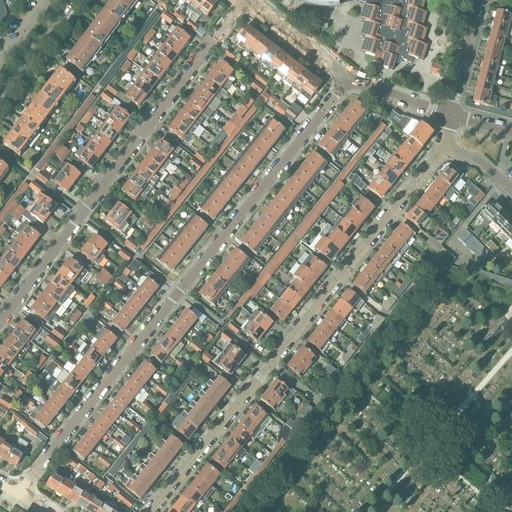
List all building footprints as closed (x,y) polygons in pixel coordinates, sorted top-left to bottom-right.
[(106,9),(104,12),(118,23),(136,0),(113,0),(112,2),(109,6),(107,5),(106,7),(106,9)] [(188,7),(186,9),(195,15),(196,14),(199,10),(206,0),(193,0),(191,3),(188,7)] [(206,0),(199,10),(196,14),(200,17),(203,13),(204,14),(207,16),(217,3),(212,0),(206,0)] [(300,0),(300,1),(303,2),(306,3),(309,5),(312,5),(315,6),(318,7),(322,7),(325,8),(328,8),(332,8),(335,8),(338,7),(341,7),(344,6),(347,6),(351,5),(354,4),(357,3),(357,2),(356,1),(357,0),(359,0),(360,0),(361,2),(363,3),(364,3),(366,3),(365,4),(364,4),(359,19),(364,21),(360,36),(365,37),(360,52),(375,57),(373,62),(378,63),(377,66),(393,71),(395,63),(395,62),(397,58),(402,60),(411,63),(413,58),(423,61),(427,48),(427,46),(423,44),(427,29),(422,28),(427,13),(422,11),(425,0),(300,0)] [(176,11),(173,16),(178,20),(182,15),(176,11)] [(511,14),(498,11),(495,21),(511,25),(511,20),(511,14)] [(88,33),(85,37),(100,48),(118,23),(104,12),(101,15),(100,15),(98,17),(99,19),(96,23),(93,26),(90,30),(88,30),(87,32),(88,33)] [(165,13),(161,18),(170,25),(174,20),(165,13)] [(182,15),(178,20),(183,23),(186,18),(182,15)] [(190,21),(186,26),(195,33),(199,28),(195,25),(190,21)] [(495,21),(492,31),(508,35),(511,25),(495,21)] [(172,26),(169,31),(174,35),(171,39),(183,48),(190,40),(172,26)] [(247,26),(237,39),(241,42),(237,46),(239,48),(242,50),(255,33),(247,26)] [(152,29),(148,34),(152,38),(156,32),(152,29)] [(492,31),(489,41),(503,45),(505,40),(507,40),(508,35),(492,31)] [(255,33),(242,50),(249,56),(250,57),(254,52),(264,39),(255,33)] [(69,58),(66,61),(81,73),(100,48),(85,37),(83,40),(81,40),(79,42),(80,43),(77,47),(75,51),(72,54),(70,54),(68,57),(69,58)] [(164,39),(160,44),(177,57),(183,48),(171,39),(168,42),(164,39)] [(264,39),(254,52),(262,58),(272,46),(264,39)] [(489,41),(487,51),(503,56),(505,52),(502,51),(503,45),(489,41)] [(134,48),(133,49),(138,53),(141,49),(136,44),(134,48)] [(160,44),(156,49),(160,52),(158,55),(170,65),(177,57),(160,44)] [(262,58),(259,62),(268,69),(271,65),(280,52),(272,46),(262,58)] [(228,50),(224,55),(233,61),(236,56),(234,54),(228,50)] [(487,51),(484,62),(498,65),(499,60),(502,61),(503,56),(487,51)] [(280,52),(271,65),(279,71),(288,59),(280,52)] [(151,54),(146,60),(148,61),(151,64),(164,73),(170,65),(158,55),(156,58),(151,54)] [(240,59),(237,63),(242,67),(245,63),(240,59)] [(276,75),(284,82),(297,65),(288,59),(279,71),(276,75)] [(128,61),(122,68),(127,72),(132,65),(128,61)] [(148,61),(141,69),(145,72),(158,81),(164,73),(151,64),(148,61)] [(484,62),(481,72),(498,76),(499,72),(497,71),(498,65),(484,62)] [(220,63),(214,71),(226,81),(232,72),(220,63)] [(432,63),(431,69),(435,70),(434,75),(439,77),(443,67),(441,66),(432,63)] [(284,82),(292,88),(305,72),(297,65),(284,82)] [(122,68),(119,72),(124,76),(127,72),(122,68)] [(43,91),(40,95),(55,107),(74,82),(72,81),(64,74),(59,70),(56,74),(55,74),(53,76),(54,78),(51,81),(48,85),(46,88),(44,87),(43,90),(43,91)] [(214,71),(207,79),(224,93),(231,84),(226,81),(214,71)] [(138,72),(134,77),(151,90),(158,81),(145,72),(143,75),(138,72)] [(305,72),(292,88),(300,94),(313,78),(305,72)] [(481,72),(478,82),(493,86),(494,80),(497,81),(498,76),(481,72)] [(256,73),(253,77),(260,82),(263,78),(256,73)] [(134,77),(128,85),(145,98),(151,90),(134,77)] [(263,78),(260,82),(266,87),(269,83),(263,78)] [(313,78),(300,94),(309,101),(312,97),(322,85),(313,78)] [(207,79),(201,88),(218,101),(222,96),(224,97),(226,94),(224,93),(207,79)] [(254,82),(251,87),(260,94),(264,89),(255,82),(254,82)] [(478,82),(475,92),(492,96),(493,92),(491,91),(493,86),(478,82)] [(110,85),(106,90),(116,98),(120,93),(113,88),(110,85)] [(128,85),(126,88),(129,93),(126,97),(132,102),(138,107),(145,98),(128,85)] [(201,88),(195,96),(213,111),(214,111),(221,103),(218,101),(201,88)] [(104,92),(101,97),(110,104),(114,99),(104,92)] [(475,92),(473,102),(489,106),(493,107),(496,97),(492,96),(475,92)] [(264,93),(259,100),(262,101),(262,102),(264,104),(266,105),(267,103),(269,101),(271,98),(267,95),(264,93)] [(24,116),(22,120),(36,131),(55,107),(40,95),(38,99),(36,98),(35,100),(35,102),(32,105),(30,109),(27,113),(25,113),(24,114),(24,116)] [(195,96),(188,104),(205,117),(207,119),(213,111),(195,96)] [(271,98),(269,101),(274,105),(277,107),(281,103),(272,96),(271,98)] [(355,101),(347,110),(362,122),(369,113),(355,101)] [(248,102),(243,107),(247,110),(252,105),(248,102)] [(293,103),(289,108),(298,115),(302,109),(293,103)] [(188,104),(182,113),(199,126),(202,122),(205,117),(188,104)] [(113,107),(107,115),(123,127),(130,118),(122,112),(114,106),(113,107)] [(242,106),(238,111),(239,112),(243,115),(247,110),(243,107),(242,106)] [(289,108),(286,113),(294,119),(298,115),(289,108)] [(347,110),(340,119),(354,131),(362,122),(347,110)] [(392,111),(388,121),(402,133),(409,138),(422,148),(427,141),(433,135),(432,134),(434,127),(401,116),(401,117),(400,117),(398,116),(392,111)] [(182,113),(175,121),(192,134),(199,126),(182,113)] [(106,114),(102,118),(107,122),(104,126),(117,135),(123,127),(107,115),(106,114)] [(233,117),(229,123),(234,127),(235,128),(238,124),(240,123),(238,121),(233,117)] [(270,119),(263,128),(278,139),(285,131),(270,119)] [(340,119),(333,129),(347,140),(354,131),(340,119)] [(6,141),(3,144),(18,156),(36,131),(22,120),(19,123),(18,123),(16,125),(17,126),(14,130),(11,134),(8,137),(7,137),(5,139),(6,141)] [(175,121),(169,130),(186,143),(192,134),(175,121)] [(100,123),(97,127),(101,130),(98,134),(110,144),(117,135),(104,126),(100,123)] [(229,123),(222,131),(227,135),(229,136),(231,133),(235,129),(235,128),(234,127),(229,123)] [(79,124),(75,129),(80,133),(83,128),(79,124)] [(263,128),(256,137),(271,148),(278,139),(263,128)] [(333,129),(325,138),(340,149),(347,140),(333,129)] [(388,129),(384,134),(388,137),(392,132),(388,129)] [(71,131),(67,137),(71,140),(75,134),(71,131)] [(93,131),(87,139),(88,140),(104,152),(110,144),(98,134),(93,131)] [(222,131),(216,139),(221,143),(227,135),(222,131)] [(384,134),(379,139),(384,143),(388,137),(384,134)] [(256,137),(249,146),(263,157),(271,148),(256,137)] [(325,138),(318,147),(332,159),(340,149),(325,138)] [(409,138),(402,147),(403,148),(414,158),(422,148),(409,138)] [(87,139),(80,148),(85,151),(98,161),(104,152),(88,140),(87,139)] [(216,139),(209,147),(214,151),(221,143),(216,139)] [(160,141),(153,150),(170,162),(171,163),(178,154),(172,150),(160,141)] [(58,147),(56,150),(66,157),(70,153),(59,145),(58,147)] [(249,146),(241,155),(256,166),(263,157),(249,146)] [(80,148),(74,156),(79,160),(76,163),(83,167),(85,165),(91,169),(98,161),(85,151),(80,148)] [(403,148),(394,158),(406,167),(414,158),(403,148)] [(371,149),(367,154),(372,158),(376,153),(371,149)] [(55,151),(52,154),(62,162),(66,157),(56,150),(55,151)] [(153,150),(147,158),(164,171),(170,162),(153,150)] [(198,151),(194,157),(204,164),(208,158),(198,151)] [(313,154),(306,163),(320,174),(324,169),(327,166),(313,154)] [(367,154),(362,160),(367,164),(369,162),(373,165),(377,161),(372,158),(367,154)] [(241,155),(234,164),(249,175),(256,166),(241,155)] [(147,158),(141,166),(157,179),(164,171),(147,158)] [(193,158),(189,164),(198,171),(202,165),(193,158)] [(394,158),(387,168),(398,177),(406,167),(394,158)] [(62,162),(59,167),(64,171),(61,175),(73,184),(80,175),(62,162)] [(40,172),(37,177),(46,184),(49,180),(50,179),(43,174),(49,165),(46,163),(39,172),(40,172)] [(306,163),(298,172),(313,183),(317,178),(320,174),(306,163)] [(234,164),(227,173),(242,184),(249,175),(234,164)] [(439,179),(450,188),(452,190),(461,180),(460,179),(463,175),(456,170),(450,165),(439,179)] [(141,166),(134,175),(152,188),(158,180),(157,179),(141,166)] [(387,168),(378,178),(390,188),(398,177),(387,168)] [(50,180),(55,184),(58,186),(67,193),(73,184),(61,175),(56,172),(50,180)] [(298,172),(291,181),(306,192),(310,187),(313,183),(298,172)] [(227,173),(220,182),(234,193),(242,184),(227,173)] [(185,180),(181,184),(186,188),(193,178),(188,174),(184,178),(185,180)] [(351,174),(347,179),(356,186),(362,191),(366,185),(361,181),(362,180),(355,174),(353,176),(351,174)] [(134,175),(128,183),(144,196),(145,197),(152,188),(134,175)] [(378,178),(369,189),(381,199),(390,188),(378,178)] [(439,179),(430,189),(441,198),(447,202),(455,192),(452,190),(450,188),(439,179)] [(291,181),(284,190),(298,201),(303,196),(306,192),(291,181)] [(29,187),(38,195),(39,194),(42,189),(33,182),(29,187)] [(220,182),(213,191),(227,202),(234,193),(220,182)] [(468,182),(464,187),(468,190),(468,191),(466,192),(468,193),(464,199),(470,203),(475,207),(484,195),(481,193),(479,191),(479,192),(473,186),(472,185),(468,182)] [(128,183),(121,192),(136,203),(139,199),(140,200),(141,201),(144,196),(128,183)] [(334,190),(332,193),(335,195),(343,185),(340,183),(338,185),(334,190)] [(176,187),(173,191),(179,196),(186,188),(181,184),(178,188),(176,187)] [(430,189),(422,199),(433,208),(441,198),(430,189)] [(284,190),(277,198),(291,210),(295,205),(298,201),(284,190)] [(172,197),(168,201),(172,204),(179,196),(173,191),(170,195),(172,197)] [(213,191),(205,200),(220,211),(227,202),(213,191)] [(327,199),(323,203),(326,206),(335,195),(332,193),(331,194),(327,199)] [(36,198),(33,203),(37,206),(49,216),(56,207),(48,201),(40,195),(37,199),(36,198)] [(277,198),(270,207),(284,219),(288,214),(291,210),(277,198)] [(422,199),(415,208),(426,217),(433,208),(422,199)] [(205,200),(198,209),(213,220),(220,211),(205,200)] [(354,202),(351,206),(366,218),(373,209),(364,201),(362,200),(358,205),(354,202)] [(484,212),(480,216),(489,225),(492,222),(503,211),(494,202),(484,212)] [(29,206),(25,211),(43,225),(49,216),(37,206),(33,203),(30,207),(29,206)] [(315,214),(318,216),(326,206),(323,203),(323,204),(319,209),(315,214)] [(469,204),(465,210),(467,212),(469,214),(474,208),(475,207),(470,203),(469,204)] [(15,204),(12,209),(22,216),(25,211),(15,204)] [(118,204),(111,213),(125,223),(129,226),(136,217),(132,215),(118,204)] [(165,204),(162,209),(167,213),(170,208),(170,207),(165,204)] [(348,208),(342,216),(357,229),(366,218),(351,206),(349,208),(348,208)] [(270,207),(262,216),(277,228),(281,224),(284,219),(270,207)] [(415,208),(406,219),(417,228),(420,225),(423,228),(429,220),(426,217),(415,208)] [(12,209),(8,213),(9,214),(15,219),(18,221),(22,216),(12,209)] [(503,211),(492,222),(500,230),(511,219),(503,211)] [(149,212),(145,217),(156,226),(159,222),(160,221),(159,221),(155,217),(149,212)] [(111,213),(105,221),(125,236),(131,228),(131,227),(129,226),(125,223),(111,213)] [(9,214),(3,222),(4,223),(4,224),(7,225),(11,220),(15,219),(9,214)] [(307,223),(307,224),(309,227),(318,216),(315,214),(311,219),(307,223)] [(193,215),(186,224),(200,236),(207,227),(193,215)] [(262,216),(255,225),(270,237),(273,232),(277,228),(262,216)] [(340,219),(333,227),(349,239),(357,229),(342,216),(340,219)] [(145,217),(142,222),(148,227),(145,231),(149,235),(151,232),(153,231),(155,227),(156,226),(145,217)] [(456,217),(451,222),(456,226),(460,220),(456,217)] [(511,219),(500,230),(509,239),(511,235),(511,219)] [(451,222),(447,227),(451,231),(456,226),(451,222)] [(19,229),(16,233),(20,236),(33,246),(39,237),(22,224),(18,229),(19,229)] [(186,224),(178,233),(193,245),(200,236),(186,224)] [(300,233),(297,236),(300,238),(309,227),(307,224),(304,228),(300,233)] [(402,224),(394,235),(405,244),(413,233),(402,224)] [(255,225),(248,234),(262,246),(266,242),(270,237),(255,225)] [(333,227),(325,238),(340,250),(349,239),(333,227)] [(465,230),(457,238),(462,242),(470,234),(465,230)] [(443,232),(434,239),(439,246),(448,235),(443,232)] [(178,233),(171,242),(186,254),(193,245),(178,233)] [(248,234),(241,243),(255,255),(259,251),(262,246),(248,234)] [(470,234),(462,242),(466,247),(475,238),(470,234)] [(394,235),(385,245),(400,257),(408,247),(405,244),(394,235)] [(20,236),(14,244),(27,254),(33,246),(20,236)] [(94,236),(87,245),(100,255),(107,246),(94,236)] [(325,238),(316,250),(320,253),(331,262),(340,250),(325,238)] [(475,238),(466,247),(470,251),(479,242),(475,238)] [(134,242),(130,248),(134,251),(137,253),(141,249),(139,247),(138,246),(134,242)] [(171,242),(164,251),(178,263),(186,254),(171,242)] [(288,248),(284,252),(287,255),(295,245),(293,242),(292,243),(288,248)] [(479,242),(470,251),(474,255),(483,246),(479,242)] [(7,245),(4,249),(8,252),(20,262),(27,254),(14,244),(11,249),(7,245)] [(87,245),(81,253),(98,267),(104,258),(100,255),(87,245)] [(385,245),(377,255),(392,267),(400,257),(385,245)] [(473,259),(472,261),(484,264),(484,263),(488,251),(483,247),(483,246),(474,255),(473,259)] [(437,253),(431,260),(432,261),(438,263),(447,252),(442,248),(437,253)] [(3,249),(0,252),(0,260),(1,261),(14,271),(20,262),(8,252),(4,249),(3,249)] [(122,250),(118,255),(127,261),(128,262),(132,257),(122,250)] [(235,250),(228,259),(242,271),(246,266),(249,262),(235,250)] [(429,250),(424,259),(427,262),(429,263),(431,260),(437,253),(429,250)] [(164,251),(157,260),(171,272),(178,263),(164,251)] [(277,262),(276,263),(279,265),(287,255),(284,252),(280,257),(277,262)] [(447,252),(438,263),(444,264),(451,255),(447,252)] [(309,255),(301,264),(318,278),(326,268),(309,255)] [(377,255),(369,265),(384,276),(384,277),(392,267),(377,255)] [(451,255),(444,264),(449,266),(455,258),(451,255)] [(228,259),(221,268),(235,280),(239,275),(242,271),(228,259)] [(0,273),(8,279),(14,271),(1,261),(0,260),(0,273)] [(70,260),(63,268),(76,278),(81,282),(88,273),(83,269),(82,269),(70,260)] [(471,265),(471,266),(482,270),(482,269),(484,264),(472,261),(471,265)] [(269,272),(268,273),(271,275),(279,265),(276,263),(273,267),(269,272)] [(301,264),(293,274),(295,276),(299,279),(310,288),(318,278),(301,264)] [(419,264),(415,268),(419,272),(423,267),(419,264)] [(369,265),(361,275),(372,284),(376,286),(384,276),(369,265)] [(471,266),(469,272),(474,274),(480,276),(481,271),(482,270),(471,266)] [(63,268),(57,277),(74,290),(77,286),(81,282),(76,278),(63,268)] [(221,268),(213,277),(228,289),(232,284),(235,280),(221,268)] [(415,268),(410,274),(415,277),(419,272),(415,268)] [(127,269),(123,274),(127,278),(131,273),(127,269)] [(102,271),(98,275),(108,283),(112,278),(102,270),(102,271)] [(261,281),(259,284),(262,286),(271,275),(268,273),(265,277),(261,281)] [(98,275),(95,280),(105,287),(108,283),(98,275)] [(361,275),(353,285),(364,294),(372,284),(361,275)] [(57,277),(50,285),(63,295),(67,298),(68,299),(74,290),(57,277)] [(213,277),(206,286),(221,298),(224,293),(228,289),(213,277)] [(148,279),(141,288),(151,297),(158,288),(148,279)] [(295,284),(290,290),(301,299),(310,288),(299,279),(295,284)] [(403,283),(399,288),(403,292),(407,287),(403,283)] [(253,291),(250,296),(253,298),(262,286),(259,284),(257,286),(253,291)] [(50,285),(44,294),(61,307),(64,302),(67,298),(63,295),(50,285)] [(206,286),(199,295),(214,307),(217,302),(221,298),(206,286)] [(286,287),(277,298),(292,310),(301,299),(290,290),(286,287)] [(132,292),(131,295),(134,297),(144,306),(151,297),(141,288),(136,293),(135,292),(132,292)] [(399,288),(394,294),(399,297),(403,292),(399,288)] [(349,291),(340,301),(352,310),(355,313),(363,302),(360,300),(349,291)] [(44,294),(38,302),(55,315),(61,307),(44,294)] [(91,296),(87,300),(92,304),(95,299),(91,296)] [(134,297),(126,306),(137,315),(144,306),(134,297)] [(277,306),(272,312),(283,321),(292,310),(277,298),(273,303),(277,306)] [(382,305),(381,306),(386,312),(395,302),(390,298),(382,305)] [(87,300),(83,305),(88,309),(92,304),(87,300)] [(340,301),(332,311),(343,320),(352,310),(340,301)] [(38,302),(31,310),(48,324),(55,315),(38,302)] [(126,306),(119,315),(130,324),(137,315),(126,306)] [(187,311),(179,320),(190,329),(197,319),(190,314),(187,311)] [(248,314),(245,318),(250,322),(253,324),(254,325),(265,333),(272,324),(270,322),(270,321),(272,318),(263,311),(261,315),(260,314),(256,311),(251,317),(248,314)] [(332,311),(324,321),(335,330),(343,320),(332,311)] [(78,312),(74,317),(78,320),(82,315),(78,312)] [(119,315),(112,324),(120,331),(122,333),(130,324),(119,315)] [(377,315),(371,326),(376,329),(380,324),(384,319),(377,315)] [(74,317),(70,322),(74,325),(78,320),(74,317)] [(229,320),(225,325),(237,334),(240,330),(231,323),(232,321),(230,319),(230,320),(229,320)] [(179,320),(172,329),(183,338),(190,329),(179,320)] [(324,321),(316,331),(327,340),(335,330),(324,321)] [(250,322),(242,331),(257,343),(265,333),(254,325),(253,324),(250,322)] [(21,323),(16,331),(28,341),(31,343),(37,335),(21,323)] [(56,328),(52,333),(61,341),(65,335),(56,328)] [(103,328),(95,337),(99,340),(110,349),(117,340),(115,338),(106,331),(103,328)] [(172,329),(165,338),(175,347),(180,351),(184,347),(179,342),(183,338),(172,329)] [(366,329),(362,335),(366,338),(370,332),(366,329)] [(16,331),(9,339),(26,352),(30,347),(26,344),(28,341),(16,331)] [(316,331),(308,342),(322,353),(327,347),(324,344),(327,340),(316,331)] [(224,332),(221,337),(229,343),(233,339),(224,332)] [(50,335),(46,341),(55,347),(59,343),(50,335)] [(74,335),(70,339),(75,343),(79,339),(74,335)] [(362,335),(358,340),(362,343),(366,338),(362,335)] [(165,338),(158,347),(168,356),(173,360),(177,355),(180,351),(175,347),(165,338)] [(9,339),(3,347),(16,357),(20,360),(26,352),(9,339)] [(95,345),(92,349),(103,358),(110,349),(99,340),(95,345)] [(69,341),(66,345),(71,349),(74,345),(69,341)] [(230,344),(222,353),(238,366),(246,357),(230,344)] [(83,351),(80,354),(85,358),(96,367),(103,358),(92,349),(87,345),(83,351)] [(3,347),(0,351),(0,358),(9,365),(14,369),(17,363),(13,360),(16,357),(3,347)] [(158,347),(150,356),(161,364),(168,356),(158,347)] [(298,353),(295,358),(308,368),(312,364),(310,362),(314,357),(310,354),(311,354),(309,352),(308,353),(302,348),(302,349),(301,350),(301,349),(298,353)] [(350,349),(345,355),(350,358),(354,353),(350,349)] [(205,351),(200,357),(208,363),(212,357),(205,351)] [(222,353),(215,363),(224,370),(231,376),(238,366),(222,353)] [(345,355),(341,360),(345,364),(350,358),(345,355)] [(0,358),(0,371),(3,374),(8,377),(11,372),(7,369),(9,365),(0,358)] [(85,358),(78,367),(88,376),(96,367),(85,358)] [(287,367),(286,367),(292,372),(292,373),(294,374),(298,377),(303,371),(304,373),(308,368),(295,358),(291,363),(290,362),(287,366),(288,366),(287,367)] [(55,359),(51,364),(56,368),(60,363),(55,359)] [(60,363),(56,368),(61,372),(65,367),(60,363)] [(145,363),(138,372),(149,380),(156,371),(145,363)] [(330,365),(326,370),(336,378),(340,373),(330,365)] [(78,367),(70,376),(81,385),(88,376),(78,367)] [(64,371),(57,380),(59,382),(63,385),(74,394),(81,385),(70,376),(64,371)] [(29,372),(25,378),(29,381),(34,375),(29,372)] [(138,372),(131,381),(142,389),(141,389),(145,392),(146,393),(150,389),(145,385),(146,384),(149,380),(138,372)] [(210,381),(207,385),(211,388),(222,397),(231,387),(219,378),(214,384),(210,381)] [(272,386),(269,391),(281,401),(286,405),(294,395),(284,387),(285,386),(283,385),(282,385),(276,380),(275,381),(276,382),(275,383),(274,382),(272,386)] [(131,381),(124,390),(135,398),(138,401),(145,392),(141,389),(142,389),(131,381)] [(59,382),(52,391),(56,394),(67,403),(74,394),(63,385),(59,382)] [(323,383),(317,392),(318,393),(322,396),(329,388),(325,385),(323,383)] [(201,392),(198,396),(202,399),(214,408),(222,397),(211,388),(205,395),(201,392)] [(124,390),(116,399),(127,407),(135,398),(124,390)] [(261,399),(260,400),(266,405),(266,406),(268,407),(272,410),(277,404),(278,405),(281,401),(269,391),(265,396),(264,395),(261,399),(262,399),(261,400),(261,399)] [(56,394),(49,403),(60,412),(67,403),(56,394)] [(26,395),(22,399),(28,404),(31,399),(26,395)] [(3,398),(0,403),(0,404),(9,409),(10,409),(12,406),(13,404),(3,398)] [(31,399),(28,404),(32,407),(36,402),(31,399)] [(116,399),(109,408),(120,416),(127,407),(116,399)] [(193,402),(190,406),(193,409),(194,409),(205,418),(214,408),(202,399),(197,405),(193,402)] [(42,412),(53,421),(60,412),(49,403),(44,409),(42,412)] [(0,404),(0,410),(6,415),(9,409),(0,404)] [(299,414),(299,415),(304,419),(312,409),(307,405),(306,406),(300,413),(299,414)] [(255,407),(247,418),(258,427),(266,416),(255,407)] [(109,408),(102,417),(113,425),(120,416),(109,408)] [(184,413),(181,417),(197,429),(205,418),(194,409),(193,409),(192,410),(187,416),(184,413)] [(38,416),(34,421),(45,430),(53,421),(42,412),(38,416)] [(14,413),(11,417),(17,422),(20,418),(14,413)] [(102,417),(95,425),(104,432),(106,434),(110,437),(118,428),(113,425),(102,417)] [(181,417),(172,427),(187,439),(188,440),(197,429),(181,417)] [(20,418),(17,422),(25,429),(29,424),(20,418)] [(247,418),(238,429),(249,438),(253,441),(262,430),(258,427),(247,418)] [(25,429),(24,430),(34,437),(38,432),(29,424),(25,429)] [(95,425),(87,435),(98,443),(106,434),(104,432),(95,425)] [(281,440),(279,444),(282,447),(285,443),(293,432),(285,425),(282,428),(281,440)] [(238,429),(230,439),(241,449),(249,438),(238,429)] [(87,435),(80,444),(91,452),(98,443),(87,435)] [(162,441),(159,445),(174,457),(183,446),(172,437),(166,444),(162,441)] [(3,442),(0,447),(0,457),(6,461),(16,444),(6,438),(3,442)] [(117,438),(112,443),(117,447),(121,442),(117,438)] [(230,439),(221,450),(232,459),(236,462),(245,452),(241,449),(230,439)] [(121,442),(117,447),(122,450),(122,451),(126,446),(121,442)] [(16,444),(6,461),(16,467),(22,458),(23,456),(24,457),(28,451),(22,447),(21,448),(16,444)] [(80,444),(73,452),(84,461),(91,452),(80,444)] [(279,444),(270,455),(274,457),(282,447),(279,444)] [(160,452),(155,459),(166,468),(174,457),(159,445),(156,449),(160,452)] [(221,450),(212,460),(224,469),(232,459),(221,450)] [(151,463),(146,469),(157,478),(166,468),(155,459),(151,455),(147,460),(151,463)] [(262,465),(261,466),(264,468),(274,457),(270,455),(262,465)] [(102,456),(98,461),(103,465),(107,460),(102,456)] [(68,457),(64,461),(74,469),(77,464),(68,457)] [(107,460),(103,465),(108,469),(112,464),(107,460)] [(207,466),(199,477),(210,486),(213,482),(219,475),(210,468),(207,466)] [(261,466),(253,475),(257,478),(264,468),(261,466)] [(146,469),(137,480),(149,489),(157,478),(146,469)] [(56,470),(46,487),(56,493),(65,479),(66,476),(56,470)] [(125,470),(122,474),(124,476),(130,481),(134,484),(129,491),(140,499),(149,489),(137,480),(133,477),(128,472),(125,470)] [(253,475),(245,486),(248,489),(257,478),(253,475)] [(199,477),(190,488),(206,500),(215,490),(210,486),(199,477)] [(65,479),(56,493),(66,499),(73,487),(74,485),(65,479)] [(73,487),(66,499),(77,505),(84,494),(85,492),(87,489),(76,482),(74,485),(73,487)] [(111,485),(108,490),(112,494),(116,489),(111,485)] [(190,488),(182,498),(193,507),(198,501),(202,505),(203,505),(206,500),(190,488)] [(84,494),(77,505),(86,511),(89,507),(95,497),(85,492),(84,494)] [(240,492),(232,503),(235,505),(243,495),(240,492)] [(89,507),(86,511),(87,511),(99,511),(104,505),(106,501),(96,495),(95,497),(89,507)] [(124,496),(120,501),(130,509),(134,504),(124,496)] [(182,498),(174,509),(177,511),(189,511),(190,511),(191,511),(197,511),(198,511),(193,507),(182,498)] [(232,503),(224,511),(229,511),(235,505),(232,503)]
